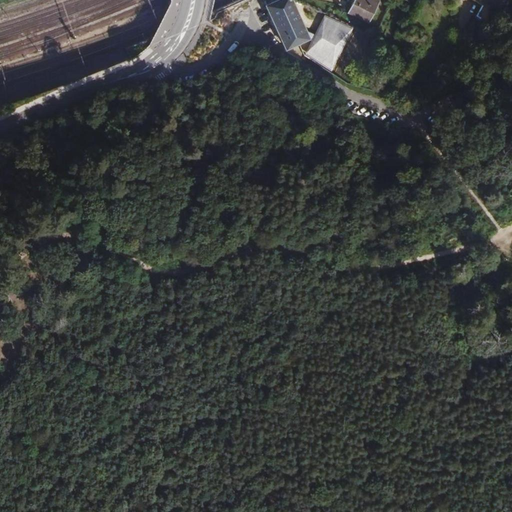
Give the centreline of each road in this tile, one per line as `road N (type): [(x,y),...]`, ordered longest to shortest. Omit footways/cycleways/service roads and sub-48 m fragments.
road 1 (track): [(511,243),(504,234),(355,270),(254,250),(184,274),(140,264)]
road 2 (track): [(0,264),(62,232),(99,240),(140,264)]
road 3 (tertiary): [(0,128),(140,74)]
